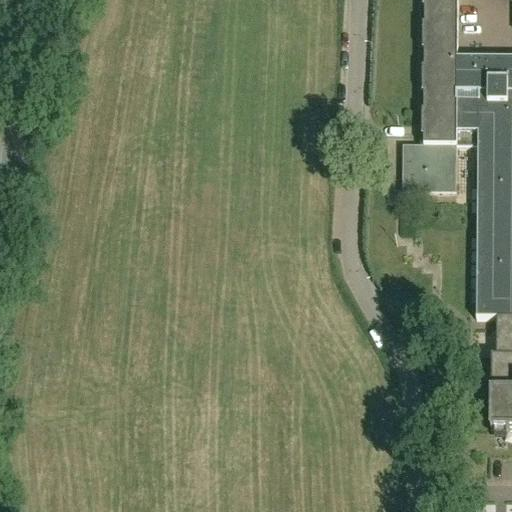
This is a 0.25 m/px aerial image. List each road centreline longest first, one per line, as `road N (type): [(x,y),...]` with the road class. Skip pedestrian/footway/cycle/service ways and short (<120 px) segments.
road 1 (residential): [(414,475),(409,384),(354,282),(346,246),(359,0)]
road 2 (tertiary): [(0,222),(42,0)]
